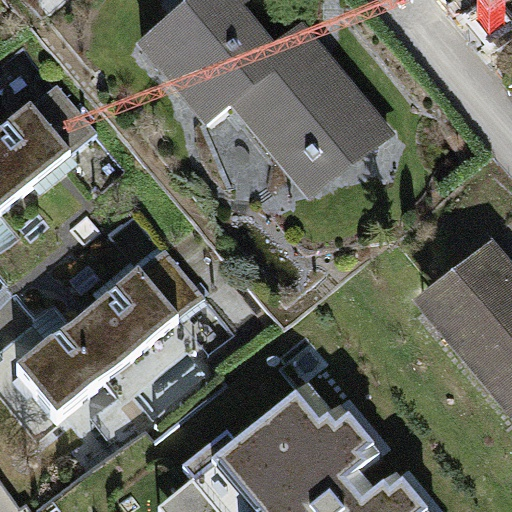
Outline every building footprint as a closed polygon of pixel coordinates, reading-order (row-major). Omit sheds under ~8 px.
[(251,0),(190,0),(195,6),(143,51),(209,131),(236,109),(289,174),(309,168),(312,173),(326,165),(320,157),(353,130),(372,154),(389,140),(324,61),(312,67),(305,58),(313,48),(300,32),(273,54),(238,12),(251,0)] [(0,134),(0,217),(1,217),(51,174),(98,134),(57,86),(0,134)] [(313,203),(372,154),(353,130),(320,157),(326,165),(312,173),(309,168),(289,174),(313,203)] [(1,217),(18,239),(0,253),(0,280),(12,295),(95,224),(51,174),(1,217)] [(138,277),(95,224),(12,295),(36,324),(54,310),(73,331),(138,277)] [(73,331),(18,377),(58,425),(206,301),(166,254),(138,277),(73,331)] [(446,334),(511,412),(511,281),(488,254),(443,292),(465,318),(446,334)] [(227,439),(184,475),(214,511),(424,511),(341,412),(333,418),(309,390),(237,450),(227,439)]
